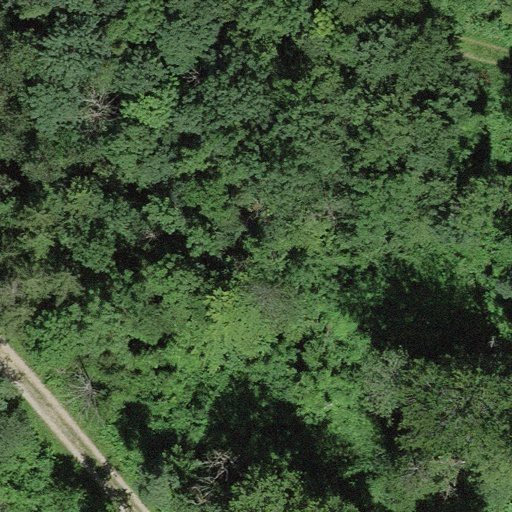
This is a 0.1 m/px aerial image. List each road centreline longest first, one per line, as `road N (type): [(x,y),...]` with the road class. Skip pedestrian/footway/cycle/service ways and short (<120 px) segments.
road 1 (track): [(270,0),(511,96)]
road 2 (track): [(137,511),(0,358)]
